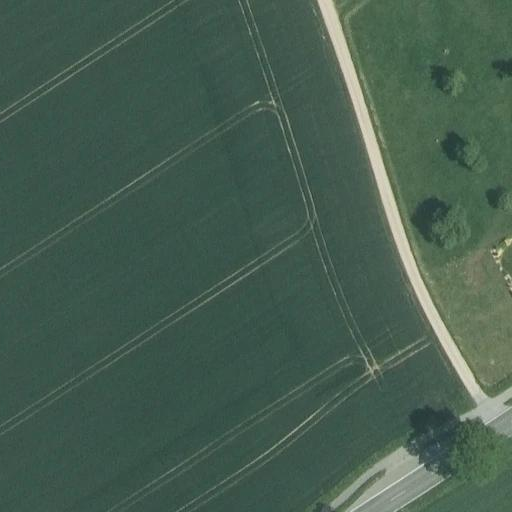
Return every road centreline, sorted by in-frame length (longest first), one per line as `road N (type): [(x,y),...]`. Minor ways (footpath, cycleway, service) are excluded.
road 1 (track): [(332,0),(396,218),(508,437)]
road 2 (secondary): [(391,511),(511,434)]
